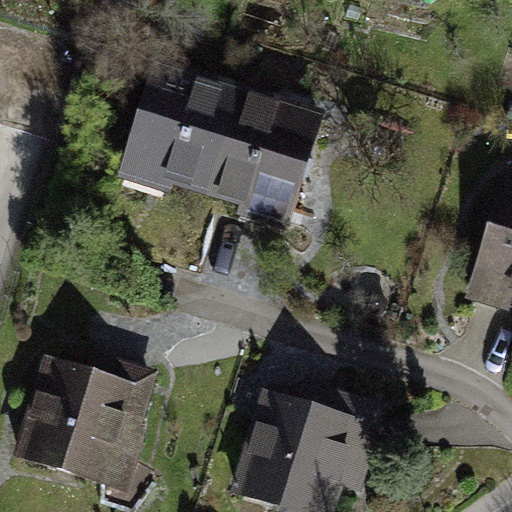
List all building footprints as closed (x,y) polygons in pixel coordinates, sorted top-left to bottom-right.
[(245,99),(142,66),(102,190),(205,223),(245,99)] [(245,99),(205,223),(279,246),(320,121),(245,99)] [(511,177),(509,177),(469,308),(511,320),(511,177)] [(80,378),(46,368),(17,468),(127,500),(162,379),(86,357),(80,378)] [(298,412),(255,400),(221,511),(359,511),(389,410),(305,386),(298,412)]
